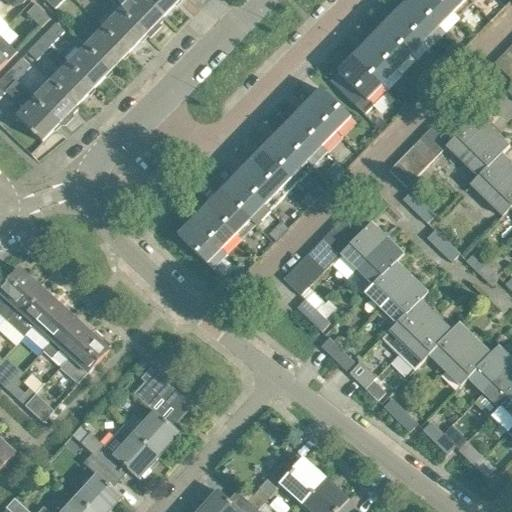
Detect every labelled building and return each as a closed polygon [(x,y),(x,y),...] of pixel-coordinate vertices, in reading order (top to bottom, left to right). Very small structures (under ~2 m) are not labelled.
[(64,0),(48,0),(46,2),(55,10),(64,0)] [(164,18),(144,0),(132,0),(121,12),(146,36),(150,40),(162,28),(160,26),(165,20),(163,19),(164,18)] [(144,0),(164,18),(180,1),(181,2),(182,1),(181,0),(144,0)] [(438,0),(410,0),(410,1),(439,29),(444,34),(459,20),(453,15),(438,0)] [(438,0),(453,15),(459,20),(473,5),(468,0),(467,0),(438,0)] [(410,1),(396,15),(425,44),(439,29),(410,1)] [(24,11),(42,29),(50,20),(32,3),(24,11)] [(121,12),(104,29),(129,54),(146,36),(121,12)] [(396,15),(382,30),(411,58),(425,44),(396,15)] [(65,33),(57,24),(42,39),(51,47),(65,33)] [(129,54),(104,29),(86,47),(112,72),(129,54)] [(382,30),(367,45),(396,73),(411,58),(382,30)] [(0,35),(0,71),(8,63),(18,53),(0,35)] [(37,62),(51,47),(42,39),(28,53),(37,62)] [(367,45),(353,59),(382,88),(396,73),(367,45)] [(112,72),(86,47),(69,65),(94,89),(112,72)] [(511,49),(510,48),(502,56),(511,65),(511,49)] [(511,80),(511,65),(502,56),(495,64),(511,81),(511,80)] [(22,59),(7,74),(16,83),(31,67),(22,59)] [(387,93),(382,88),(353,59),(338,74),(350,85),(342,94),(365,116),(387,93)] [(77,107),(94,89),(69,65),(52,83),(77,107)] [(43,142),(60,125),(34,101),(16,83),(7,74),(0,82),(0,97),(1,98),(9,90),(27,108),(17,119),(33,135),(32,135),(36,139),(37,139),(43,144),(44,143),(43,142)] [(34,101),(60,125),(77,107),(52,83),(34,101)] [(307,106),(336,134),(350,120),(355,125),(356,125),(322,91),(307,106)] [(322,149),(336,134),(307,106),(293,121),(322,149)] [(462,132),(470,124),(453,107),(445,115),(462,132)] [(437,124),(454,140),(462,132),(445,115),(437,124)] [(477,116),(470,124),(462,132),(454,140),(446,148),(462,163),(493,132),(477,116)] [(279,135),(313,169),(327,154),(322,149),(293,121),(279,135)] [(429,131),(446,148),(454,140),(437,124),(429,131)] [(429,131),(429,132),(421,140),(438,157),(446,148),(429,131)] [(502,155),(510,148),(493,132),(462,163),(478,179),(502,155)] [(264,150),(293,178),(299,184),(313,169),(279,135),(264,150)] [(413,148),(430,165),(438,157),(421,140),(413,148)] [(405,156),(422,173),(430,165),(413,148),(405,156)] [(250,164),(285,198),(299,184),(293,178),(264,150),(250,164)] [(487,202),(511,176),(511,164),(502,155),(478,179),(471,187),(487,202)] [(397,164),(414,181),(422,173),(405,156),(397,164)] [(236,179),(265,207),(270,213),(285,198),(250,164),(236,179)] [(389,172),(406,189),(414,181),(397,164),(389,172)] [(511,208),(511,176),(487,202),(503,218),(511,210),(510,210),(511,208)] [(236,179),(222,194),(250,222),(256,227),(270,213),(265,207),(236,179)] [(411,193),(403,201),(415,212),(423,204),(411,193)] [(222,194),(207,208),(236,237),(250,222),(222,194)] [(436,217),(423,204),(415,212),(428,225),(436,217)] [(207,208),(193,223),(222,251),(236,237),(207,208)] [(339,224),(356,240),(364,232),(347,215),(339,224)] [(222,251),(193,223),(178,238),(213,271),(213,270),(208,265),(222,251)] [(331,232),(348,248),(356,240),(339,224),(331,232)] [(372,224),(364,232),(356,240),(348,248),(341,256),(357,272),(388,240),(372,224)] [(324,239),(341,256),(348,248),(331,232),(324,239)] [(439,251),(447,243),(435,232),(427,240),(439,251)] [(324,239),(315,248),(333,265),(341,256),(324,239)] [(404,256),(388,240),(357,272),(373,287),(396,263),(397,264),(404,256)] [(452,264),(459,256),(460,256),(447,243),(439,251),(452,264)] [(307,256),(325,273),(333,265),(315,248),(307,256)] [(484,253),(478,259),(474,255),(466,263),(479,275),(492,261),(484,253)] [(317,281),(325,273),(307,256),(300,264),(317,281)] [(491,287),(498,279),(499,279),(495,274),(501,269),(492,261),(479,275),(491,287)] [(412,279),(397,264),(396,263),(373,287),(365,295),(381,310),(412,279)] [(300,264),(292,272),(309,289),(317,281),(300,264)] [(0,292),(0,316),(6,322),(38,287),(20,271),(0,292)] [(284,281),(301,297),(309,289),(292,272),(284,281)] [(428,295),(412,279),(381,310),(397,326),(420,302),(421,302),(428,295)] [(56,303),(38,287),(6,322),(24,338),(26,335),(56,303)] [(305,301),(297,309),(309,321),(317,313),(305,301)] [(436,318),(421,302),(420,302),(397,326),(382,341),(399,356),(406,349),(436,318)] [(44,351),(73,319),(56,303),(26,335),(44,351)] [(317,313),(309,321),(322,333),(330,325),(317,313)] [(436,318),(406,349),(399,356),(415,372),(429,357),(452,333),(452,332),(436,318)] [(52,360),(61,368),(91,335),(73,319),(44,351),(52,359),(52,360)] [(445,373),(476,341),(459,325),(452,332),(452,333),(429,357),(445,373)] [(60,369),(64,372),(79,385),(109,352),(101,344),(103,339),(96,333),(91,335),(61,368),(60,369)] [(333,359),(341,351),(329,340),(321,348),(333,359)] [(491,356),(476,341),(445,373),(461,388),(469,380),(468,380),(491,356)] [(484,395),(511,366),(511,361),(498,348),(491,356),(468,380),(469,380),(484,395)] [(333,359),(346,372),(354,364),(341,351),(333,359)] [(377,379),(361,363),(349,375),(365,391),(373,383),(377,379)] [(0,384),(8,391),(14,385),(17,381),(13,378),(10,381),(2,374),(5,371),(0,366),(0,384)] [(511,366),(484,395),(477,403),(492,419),(511,398),(511,366)] [(136,433),(161,456),(178,437),(180,438),(181,437),(173,429),(183,417),(160,396),(168,386),(150,370),(141,380),(145,384),(134,395),(155,414),(136,433)] [(25,395),(14,385),(8,391),(25,407),(36,396),(43,389),(36,383),(25,395)] [(365,391),(378,403),(386,395),(373,383),(365,391)] [(43,424),(54,412),(36,396),(25,407),(43,424)] [(511,398),(492,419),(508,434),(511,430),(511,398)] [(393,401),(385,409),(397,422),(405,414),(393,401)] [(405,414),(397,422),(409,433),(417,425),(405,414)] [(436,445),(444,437),(431,424),(423,432),(436,445)] [(95,454),(122,479),(129,471),(140,482),(141,480),(140,479),(161,456),(136,433),(127,425),(116,437),(126,445),(115,457),(102,446),(95,454)] [(436,445),(448,456),(456,448),(444,437),(436,445)] [(0,471),(15,455),(0,441),(0,471)] [(475,468),(483,460),(470,447),(462,455),(475,468)] [(79,497),(94,511),(109,511),(121,500),(122,501),(124,500),(112,489),(122,479),(95,454),(84,465),(97,477),(79,497)] [(285,463),(248,503),(258,511),(281,485),(304,506),(326,482),(304,462),(305,461),(304,460),(294,471),(285,463)] [(475,468),(487,479),(495,471),(483,460),(475,468)] [(347,501),(326,482),(304,506),(310,511),(339,511),(349,501),(348,499),(347,501)] [(257,511),(258,511),(248,503),(237,493),(228,502),(217,492),(216,493),(217,494),(201,511),(257,511)] [(94,511),(79,497),(65,511),(46,511),(44,509),(41,511),(94,511)] [(16,498),(6,509),(8,511),(17,511),(23,505),(16,498)]
